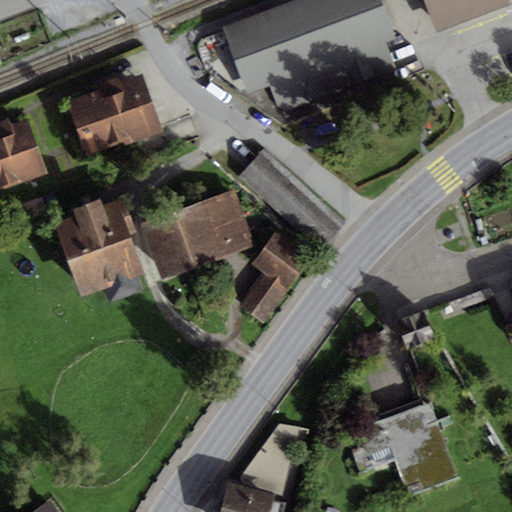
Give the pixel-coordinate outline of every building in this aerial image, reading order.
[(372,0),(280,0),(218,22),(248,106),(392,55),(372,0)] [(498,0),(419,0),(431,31),(501,5),(498,0)] [(136,84),(64,106),(80,157),(151,135),(136,84)] [(24,133),(0,139),(0,189),(37,179),(24,133)] [(257,159),(237,182),(319,253),(339,230),(257,159)] [(235,194),(139,223),(155,276),(251,247),(235,194)] [(64,223),(45,230),(69,297),(132,275),(110,213),(96,218),(91,202),(60,213),(64,223)] [(303,266),(269,239),(245,269),(254,277),(234,302),(259,322),(303,266)] [(424,311),(407,318),(411,328),(400,333),(405,346),(416,341),(417,345),(435,338),(424,311)] [(380,430),(348,442),(360,473),(395,461),(408,495),(457,477),(430,402),(377,422),(380,430)] [(240,481),(245,486),(273,493),(291,497),(308,430),(280,425),(241,475),(240,481)] [(245,486),(228,482),(220,511),(268,511),(273,493),(245,486)]
